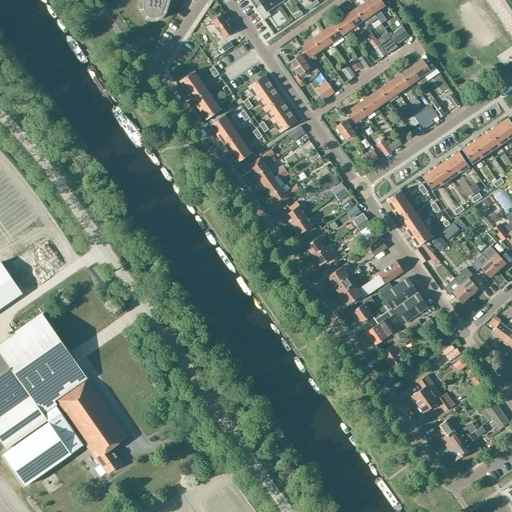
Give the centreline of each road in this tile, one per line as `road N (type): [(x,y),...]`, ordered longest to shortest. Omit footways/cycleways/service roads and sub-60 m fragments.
road 1 (residential): [(511,449),(456,487),(438,474),(196,130),(156,69),(202,0)]
road 2 (unclassified): [(0,121),(280,511)]
road 3 (residential): [(511,81),(357,186)]
road 4 (residential): [(463,334),(357,186)]
road 5 (residential): [(309,118),(415,44)]
road 6 (unknown): [(101,254),(0,326)]
